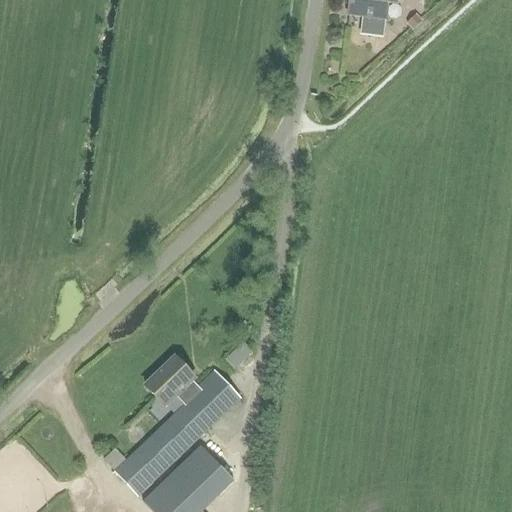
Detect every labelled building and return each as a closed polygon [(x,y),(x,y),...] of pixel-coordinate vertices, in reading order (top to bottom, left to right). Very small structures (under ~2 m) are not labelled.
[(386,20),(388,3),(398,4),(398,0),(351,0),(350,17),(362,18),(360,35),(383,38),(385,20),(386,20)] [(415,16),(407,24),(413,30),(422,22),(415,16)] [(233,368),(253,353),(245,343),(225,359),(233,368)] [(164,406),(176,395),(184,402),(182,404),(183,405),(114,471),(113,472),(138,498),(239,400),(237,398),(213,374),(197,389),(190,382),(195,377),(175,357),(145,386),(164,406)] [(203,511),(234,482),(198,445),(141,500),(151,511),(203,511)]
